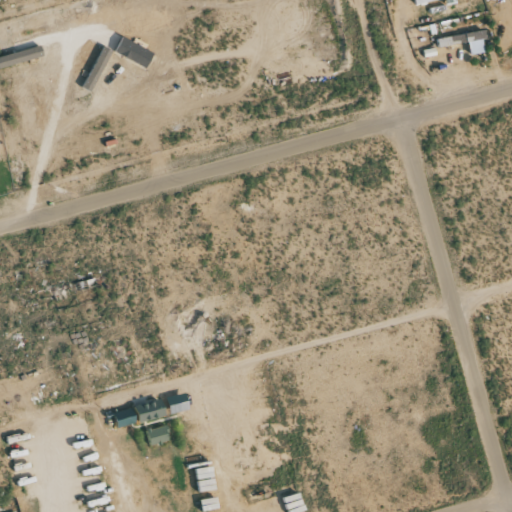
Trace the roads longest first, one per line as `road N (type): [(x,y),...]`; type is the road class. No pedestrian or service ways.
road 1 (residential): [(0,227),(406,116)]
road 2 (residential): [(511,511),(406,116)]
